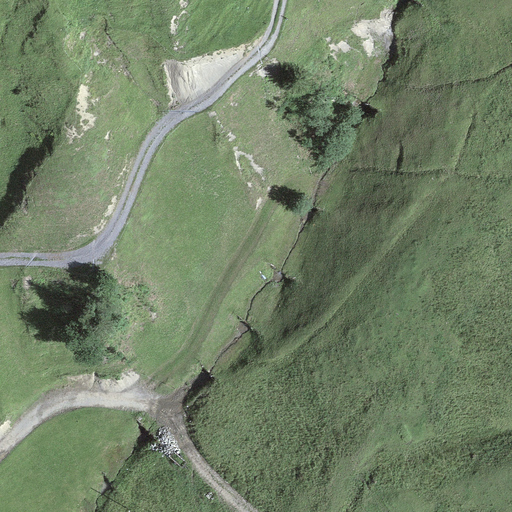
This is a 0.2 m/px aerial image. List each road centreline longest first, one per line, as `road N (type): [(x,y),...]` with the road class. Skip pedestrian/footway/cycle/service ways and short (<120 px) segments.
road 1 (track): [(0,259),(66,259),(105,241),(160,128),(262,47),(280,0)]
road 2 (track): [(0,449),(58,402),(167,403),(271,511)]
